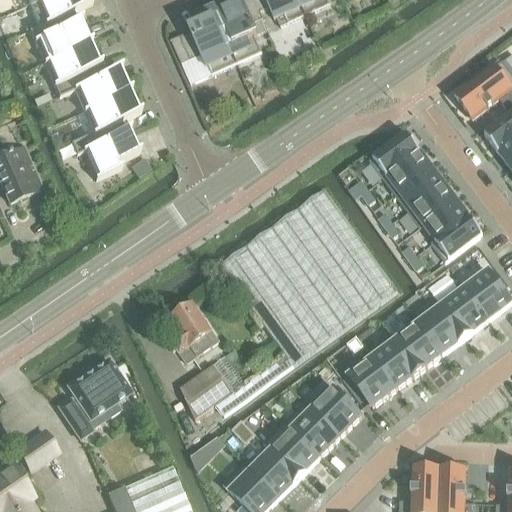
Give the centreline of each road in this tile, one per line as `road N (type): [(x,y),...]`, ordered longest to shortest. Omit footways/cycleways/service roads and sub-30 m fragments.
road 1 (tertiary): [(0,338),(213,193)]
road 2 (tertiary): [(213,193),(396,67)]
road 3 (residential): [(511,227),(396,67)]
road 4 (residential): [(137,22),(213,193)]
road 5 (residential): [(406,442),(511,365)]
